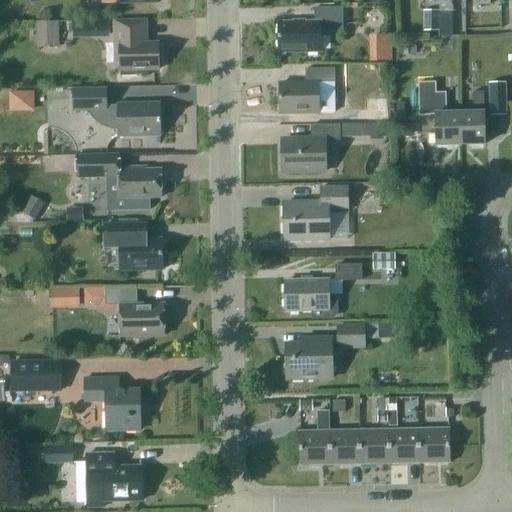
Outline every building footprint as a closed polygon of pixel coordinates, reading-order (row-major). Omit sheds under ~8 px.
[(342,32),(342,10),(315,10),(314,25),(279,24),(279,54),(320,53),(321,33),(342,32)] [(424,11),(424,31),(438,31),(438,11),(424,11)] [(65,43),(64,20),(39,21),(40,44),(65,43)] [(92,21),(71,22),(72,39),(92,38),(92,21)] [(138,70),(160,70),(160,44),(147,44),(147,23),(116,23),(116,45),(120,45),(121,76),(138,75),(138,70)] [(415,42),(401,43),(401,56),(415,56),(415,42)] [(388,50),(368,50),(368,62),(388,62),(388,50)] [(305,70),(305,84),(279,84),(280,113),(318,113),(318,90),(334,90),(334,70),(305,70)] [(460,145),(459,113),(445,113),(445,93),(435,93),(435,83),(418,83),(419,116),(435,115),(436,145),(460,145)] [(506,116),(505,83),(488,84),(488,116),(506,116)] [(72,89),(72,112),(107,111),(106,89),(72,89)] [(13,111),(39,111),(39,91),(13,91),(13,111)] [(459,113),(460,145),(484,144),(483,113),(483,92),(472,92),(472,113),(459,113)] [(373,100),(374,124),(388,123),(387,100),(373,100)] [(119,106),(119,137),(161,136),(161,105),(119,106)] [(283,140),(283,172),(325,172),(325,141),(339,141),(339,139),(355,139),(355,127),(339,127),(312,127),(312,140),(283,140)] [(162,198),(161,170),(138,170),(138,167),(117,168),(117,155),(76,156),(76,176),(106,176),(106,185),(117,184),(117,199),(126,199),(126,211),(150,211),(150,198),(162,198)] [(329,211),(347,211),(346,188),(319,189),(320,203),(283,204),(284,240),(329,239),(329,211)] [(35,196),(27,211),(41,219),(49,203),(35,196)] [(120,246),(120,270),(162,270),(162,239),(133,240),(133,224),(104,225),(105,246),(120,246)] [(372,253),(372,271),(393,271),(394,271),(394,253),(372,253)] [(359,281),(359,264),(335,265),(335,281),(359,281)] [(286,312),(310,311),(310,320),(333,320),(337,315),(337,300),(332,295),(328,295),(328,280),(285,281),(286,312)] [(79,309),(79,290),(50,290),(49,309),(79,309)] [(118,306),(119,337),(164,337),(163,306),(137,306),(136,290),(105,291),(105,306),(118,306)] [(331,348),(364,347),(363,326),(338,327),(339,342),(331,342),(331,339),(313,339),(313,345),(286,346),(287,380),(332,378),(331,348)] [(377,327),(378,348),(398,348),(398,326),(377,327)] [(0,382),(10,383),(10,389),(59,389),(59,355),(0,355),(0,382)] [(105,400),(106,431),(139,430),(139,390),(118,391),(118,378),(84,379),(84,401),(105,400)] [(422,396),(422,416),(447,416),(447,396),(422,396)] [(344,414),(344,402),(332,402),(332,414),(344,414)] [(448,429),(418,430),(419,464),(449,463),(448,429)] [(389,430),(358,431),(359,465),(389,465),(389,430)] [(418,430),(389,430),(389,465),(419,464),(418,430)] [(358,431),(329,432),(330,466),(359,465),(358,431)] [(330,466),(329,432),(299,433),(300,467),(330,466)] [(44,446),(44,464),(73,464),(73,446),(44,446)] [(86,455),(87,508),(102,508),(102,504),(140,503),(140,467),(115,468),(115,454),(86,455)]
